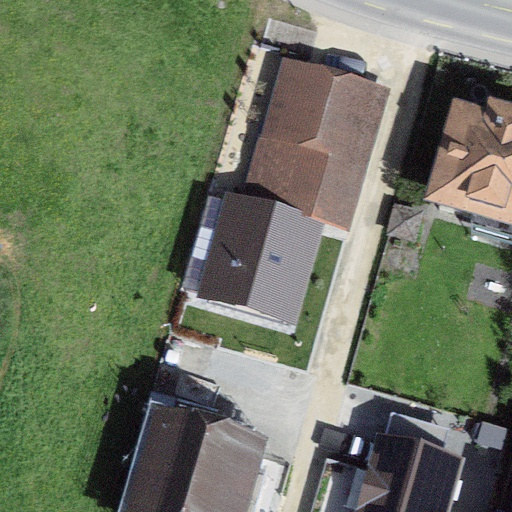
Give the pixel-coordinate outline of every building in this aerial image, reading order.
[(391,91),(278,55),(224,222),(337,258),(391,91)] [(511,136),(460,121),(432,213),(511,237),(511,136)] [(245,258),(220,339),(285,359),(310,277),(245,258)] [(209,374),(274,394),(285,359),(220,339),(209,374)] [(242,511),(258,457),(159,429),(135,511),(242,511)] [(448,511),(460,471),(378,447),(359,511),(448,511)]
